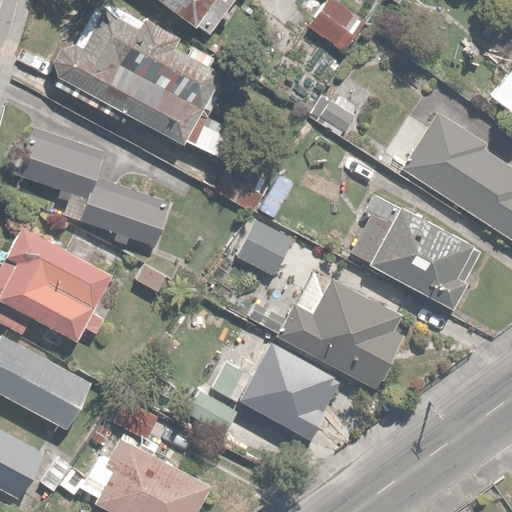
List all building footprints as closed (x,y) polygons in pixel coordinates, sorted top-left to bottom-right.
[(218,0),(163,0),(197,27),(218,0)] [(363,18),(335,0),(324,0),(307,27),(342,50),(363,18)] [(205,59),(96,7),(63,78),(171,129),(205,59)] [(511,64),(490,92),(511,108),(511,64)] [(511,162),(431,112),(398,164),(511,235),(511,162)] [(109,152),(33,124),(16,173),(66,190),(59,209),(149,241),(164,196),(101,174),(109,152)] [(382,169),(348,145),(335,164),(368,188),(382,169)] [(229,157),(214,189),(253,206),(267,175),(229,157)] [(366,214),(348,248),(448,301),(480,242),(375,186),(361,211),(366,214)] [(290,235),(254,216),(235,255),(271,273),(290,235)] [(108,270),(15,233),(0,269),(0,297),(83,331),(108,270)] [(410,309),(334,270),(314,309),(294,299),(277,331),(374,381),(410,309)] [(89,379),(1,330),(0,331),(0,390),(63,426),(89,379)] [(222,360),(211,382),(310,433),(341,374),(269,337),(250,374),(222,360)] [(199,385),(185,408),(223,430),(236,407),(199,385)] [(154,409),(125,395),(114,420),(143,433),(154,409)] [(59,485),(74,493),(78,485),(97,495),(94,500),(117,511),(193,511),(210,482),(93,420),(59,485)] [(0,484),(18,494),(44,447),(0,422),(0,484)]
